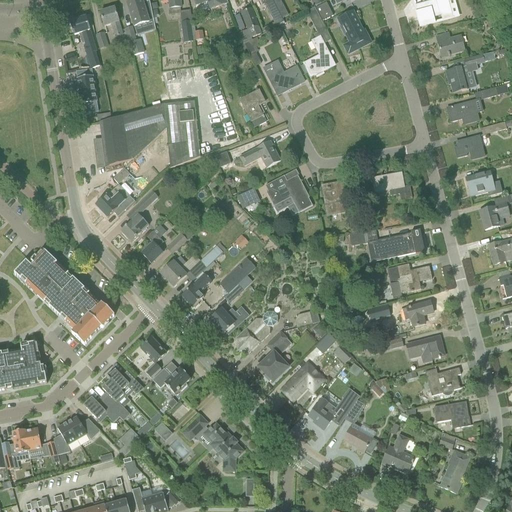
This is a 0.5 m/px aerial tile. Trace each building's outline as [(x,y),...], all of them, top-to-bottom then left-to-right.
[(159,0),(160,3),(168,1),(168,9),(169,9),(170,15),(180,14),(179,8),(182,7),(181,0),(159,0)] [(226,0),(206,0),(210,10),(228,4),(226,0)] [(277,10),(272,0),(264,4),(276,26),(283,22),(277,10)] [(279,0),(271,0),(272,0),(277,10),(283,7),(279,0)] [(420,27),(453,18),(448,0),(437,0),(438,2),(415,8),(417,8),(418,14),(421,13),(424,25),(420,26),(420,27)] [(142,1),(127,5),(134,28),(153,22),(155,30),(154,30),(154,31),(155,31),(153,18),(151,11),(149,2),(143,4),(142,1)] [(321,22),(332,16),(326,4),(315,9),(321,22)] [(121,31),(117,19),(114,9),(100,14),(104,28),(111,26),(114,38),(126,35),(125,30),(121,31)] [(249,40),(261,36),(252,9),(240,13),(249,40)] [(321,22),(315,9),(307,13),(317,34),(314,36),(316,39),(312,41),(319,56),(303,64),(310,78),(314,76),(314,77),(331,68),(328,62),(331,60),(323,45),(331,41),(321,22)] [(344,17),(336,21),(340,28),(341,27),(345,34),(343,35),(347,43),(343,45),(343,47),(348,56),(370,44),(366,35),(364,36),(353,13),(344,17)] [(85,18),(70,23),(74,36),(78,35),(81,44),(85,43),(86,46),(84,47),(86,55),(91,70),(99,67),(95,52),(96,52),(85,18)] [(184,44),(193,42),(190,28),(189,22),(180,24),(184,44)] [(193,27),(190,28),(193,42),(202,40),(201,33),(195,34),(193,27)] [(140,40),(136,41),(132,28),(125,30),(126,35),(133,57),(144,54),(140,40)] [(241,45),(248,43),(244,32),(238,34),(241,45)] [(107,47),(104,34),(96,36),(100,49),(107,47)] [(461,37),(450,39),(449,34),(436,38),(442,59),(448,57),(448,58),(465,54),(461,37)] [(256,49),(261,46),(257,38),(244,45),(250,57),(258,53),(256,49)] [(489,54),(483,56),(485,64),(491,62),(489,54)] [(477,65),(485,64),(483,56),(464,61),(466,68),(445,73),(448,82),(450,82),(453,93),(459,91),(459,93),(467,91),(463,75),(478,71),(477,65)] [(278,63),(263,70),(267,76),(273,88),(277,97),(304,83),(299,74),(296,67),(283,73),(281,69),(278,63)] [(252,83),(259,80),(254,69),(247,73),(252,83)] [(77,81),(78,90),(78,95),(79,95),(80,105),(80,106),(97,103),(97,102),(93,78),(93,77),(76,80),(76,81),(77,81)] [(194,102),(171,105),(169,88),(162,88),(164,106),(100,124),(102,141),(94,142),(97,169),(106,168),(115,166),(133,160),(166,130),(170,170),(200,158),(194,102)] [(499,96),(497,89),(497,88),(484,92),(486,99),(499,96)] [(264,103),(260,94),(258,91),(239,101),(251,123),(255,129),(266,123),(264,119),(264,118),(263,116),(262,117),(257,107),(264,103)] [(456,107),(447,110),(450,123),(462,120),(464,126),(473,123),(479,122),(477,115),(474,102),(456,107)] [(504,123),(491,127),(493,134),(506,130),(506,129),(504,123)] [(471,161),(485,158),(480,137),(455,144),(457,149),(455,150),(457,159),(467,156),(466,154),(469,153),(471,161)] [(272,147),(267,150),(264,146),(239,159),(244,168),(261,160),(266,170),(280,163),(272,147)] [(218,169),(231,165),(227,153),(214,158),(218,169)] [(124,170),(113,180),(118,187),(130,176),(124,170)] [(474,177),(465,179),(468,190),(470,189),(471,191),(470,192),(472,198),(481,196),(487,194),(488,197),(502,194),(499,183),(493,185),(490,173),(474,177)] [(409,187),(403,188),(401,174),(382,178),(382,177),(372,179),(375,195),(389,193),(390,198),(399,196),(400,202),(412,200),(409,187)] [(284,177),(265,187),(267,191),(268,193),(266,194),(274,208),(289,200),(290,199),(295,208),(296,210),(298,214),(300,213),(309,209),(312,207),(308,198),(309,198),(297,177),(287,182),(284,177)] [(347,214),(343,193),(341,183),(321,187),(327,217),(347,214)] [(241,209),(258,200),(253,189),(235,197),(241,209)] [(106,197),(96,207),(107,219),(113,213),(118,218),(134,203),(129,197),(124,202),(113,191),(106,197)] [(126,227),(120,233),(131,244),(141,234),(148,227),(138,217),(150,205),(145,200),(126,218),(131,223),(126,227)] [(489,210),(479,212),(484,232),(494,229),(500,228),(497,217),(509,213),(507,206),(507,205),(495,208),(489,210)] [(33,231),(37,227),(30,220),(26,224),(33,231)] [(351,235),(358,234),(356,223),(349,225),(351,235)] [(146,250),(141,255),(151,265),(158,258),(163,254),(158,249),(164,243),(160,240),(153,232),(147,239),(152,244),(150,246),(149,245),(145,249),(146,250)] [(417,254),(424,252),(420,233),(413,234),(411,234),(406,235),(406,236),(377,242),(367,244),(367,245),(369,255),(371,264),(415,254),(418,254),(417,254)] [(363,234),(349,236),(351,248),(365,245),(363,234)] [(187,242),(182,236),(181,235),(166,250),(172,256),(187,242)] [(241,236),(234,243),(241,249),(248,243),(241,236)] [(511,240),(488,247),(493,266),(511,261),(511,240)] [(192,269),(189,272),(194,277),(196,279),(201,275),(222,254),(223,254),(217,248),(201,263),(200,261),(192,269)] [(26,263),(14,275),(21,281),(23,279),(27,283),(25,285),(68,326),(74,332),(72,334),(72,335),(84,347),(95,335),(101,329),(102,330),(114,317),(102,305),(101,306),(95,300),(89,295),(87,297),(82,293),(84,291),(85,291),(43,251),(36,258),(37,259),(37,258),(39,260),(34,265),(32,263),(31,263),(33,266),(31,268),(29,265),(26,263)] [(168,268),(161,275),(173,289),(186,277),(186,276),(180,270),(186,264),(180,257),(168,268)] [(255,270),(247,261),(229,278),(238,286),(255,270)] [(408,267),(409,267),(408,266),(387,271),(390,286),(393,299),(402,297),(402,295),(411,293),(413,293),(413,292),(421,291),(420,290),(419,290),(418,283),(431,280),(431,281),(432,281),(429,268),(415,271),(415,273),(409,274),(408,267)] [(191,289),(182,298),(193,309),(193,308),(194,308),(194,309),(195,309),(199,306),(198,305),(197,304),(201,301),(203,299),(200,294),(207,287),(211,283),(209,281),(202,274),(196,279),(197,280),(191,286),(192,287),(192,288),(191,289)] [(502,300),(511,297),(511,277),(497,281),(497,282),(499,281),(500,287),(503,287),(506,299),(502,300)] [(243,292),(238,287),(224,300),(229,305),(243,292)] [(422,317),(433,314),(430,303),(401,311),(404,323),(410,321),(412,329),(424,325),(422,317)] [(380,317),(393,314),(391,306),(372,312),(375,321),(380,320),(380,317)] [(217,314),(210,321),(214,326),(215,325),(223,334),(222,334),(223,335),(225,333),(228,337),(243,323),(235,314),(232,310),(228,313),(224,308),(222,310),(217,314)] [(296,329),(312,325),(309,313),(298,316),(295,322),(296,329)] [(277,318),(273,314),(267,314),(262,318),(262,320),(255,320),(235,340),(239,344),(237,348),(241,352),(245,351),(249,355),(270,335),(270,328),(273,328),(277,324),(277,318)] [(511,314),(502,317),(505,330),(511,328),(511,332),(511,314)] [(286,340),(287,340),(281,334),(267,347),(273,354),(259,369),(266,376),(264,378),(269,383),(271,381),(273,383),(288,369),(278,358),(291,345),(286,340)] [(141,350),(155,365),(145,374),(151,380),(161,370),(156,365),(166,355),(156,345),(157,344),(152,338),(147,343),(147,344),(141,350)] [(440,358),(444,357),(439,338),(405,347),(409,361),(421,358),(423,366),(432,363),(432,361),(440,359),(440,358)] [(385,352),(403,347),(401,340),(383,344),(385,352)] [(39,355),(37,344),(26,346),(26,347),(22,347),(21,347),(22,351),(21,351),(17,352),(17,351),(16,352),(14,352),(10,353),(2,355),(2,354),(1,354),(1,355),(0,355),(0,392),(47,384),(44,371),(44,369),(44,368),(41,368),(40,366),(41,365),(40,358),(39,358),(39,356),(39,355)] [(283,390),(281,392),(292,403),(294,401),(302,393),(307,387),(312,393),(324,381),(308,365),(305,367),(306,368),(283,391),(283,390)] [(435,370),(424,373),(429,390),(427,391),(426,393),(426,395),(427,396),(429,397),(431,397),(431,398),(442,395),(443,395),(443,396),(444,396),(444,397),(445,397),(446,397),(447,397),(448,397),(449,397),(449,396),(450,396),(450,395),(451,395),(451,394),(452,394),(452,393),(452,392),(460,390),(456,377),(460,376),(459,369),(449,372),(437,375),(435,370)] [(152,381),(160,390),(165,386),(174,396),(178,393),(180,392),(181,393),(187,387),(186,385),(190,381),(180,370),(171,378),(164,370),(152,381)] [(115,371),(107,379),(125,398),(126,398),(121,393),(128,387),(137,396),(140,393),(143,390),(127,373),(121,378),(115,371)] [(405,382),(417,379),(415,373),(404,376),(405,382)] [(119,418),(123,422),(130,416),(119,404),(125,398),(107,379),(109,382),(102,389),(108,396),(103,401),(119,418)] [(385,381),(375,384),(376,385),(380,389),(384,393),(385,394),(389,391),(385,381)] [(376,385),(371,389),(375,394),(380,389),(376,385)] [(322,399),(308,417),(317,424),(316,426),(324,431),(331,422),(338,427),(359,398),(349,390),(342,399),(343,400),(335,410),(322,399)] [(113,424),(119,418),(103,401),(98,405),(92,399),(83,407),(100,424),(107,418),(113,424)] [(173,400),(169,404),(173,408),(177,404),(173,400)] [(356,402),(346,417),(356,422),(364,406),(357,402),(356,402)] [(469,417),(467,418),(465,404),(433,409),(436,423),(450,421),(452,430),(470,427),(469,417)] [(158,415),(154,418),(158,423),(162,419),(158,415)] [(81,426),(77,418),(67,424),(77,441),(86,436),(91,441),(100,433),(88,421),(85,423),(81,426)] [(67,424),(57,429),(61,437),(57,439),(53,440),(58,457),(70,453),(68,447),(77,441),(67,424)] [(190,442),(201,432),(193,424),(182,434),(190,442)] [(348,432),(343,441),(356,448),(355,450),(363,454),(367,448),(368,448),(372,440),(375,435),(376,433),(362,426),(361,428),(353,424),(350,428),(348,432)] [(161,437),(167,431),(162,425),(155,431),(161,437)] [(395,436),(399,428),(395,425),(390,433),(395,436)] [(228,435),(226,436),(216,426),(212,430),(211,428),(203,435),(214,447),(212,448),(224,460),(223,473),(235,473),(235,461),(243,453),(236,446),(237,444),(233,439),(233,440),(228,435)] [(41,447),(38,430),(25,432),(29,453),(29,452),(41,450),(41,447)] [(7,444),(1,445),(4,458),(7,471),(14,469),(11,456),(16,455),(29,453),(25,432),(12,434),(14,446),(8,447),(7,444)] [(135,434),(124,446),(126,447),(120,453),(124,457),(125,458),(133,450),(142,441),(135,434)] [(403,453),(408,440),(398,436),(392,449),(389,447),(381,465),(381,466),(380,467),(388,471),(389,469),(407,477),(412,465),(415,459),(403,453)] [(451,451),(454,443),(441,438),(438,446),(451,451)] [(58,457),(54,443),(47,445),(50,459),(58,457)] [(470,459),(460,455),(453,452),(438,487),(456,495),(460,487),(458,486),(470,459)] [(156,511),(152,498),(142,500),(139,489),(132,491),(137,511),(140,511),(144,511),(156,511)] [(176,508),(182,502),(172,492),(165,497),(166,498),(164,498),(163,495),(152,498),(156,511),(167,511),(167,510),(172,509),(174,506),(176,508)] [(129,511),(126,501),(115,504),(117,511),(129,511)] [(93,505),(94,507),(95,511),(106,511),(105,507),(104,502),(93,505)]
